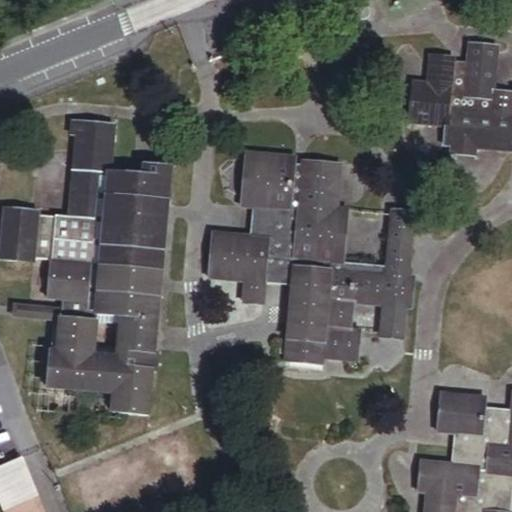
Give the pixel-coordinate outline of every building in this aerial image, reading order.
[(511,153),(511,150),(511,94),(496,93),(500,49),(471,46),(469,66),(469,72),(456,70),(456,65),(457,60),(433,58),(430,86),(416,85),(412,125),(448,129),(446,147),(455,148),(454,156),(477,158),(478,150),(511,153)] [(139,358),(166,175),(139,171),(138,181),(105,177),(112,129),(71,123),(68,141),(76,142),(64,219),(6,210),(3,235),(9,236),(7,246),(1,245),(0,253),(0,260),(38,266),(39,260),(44,261),(38,297),(53,299),(52,308),(51,319),(48,319),(48,322),(43,352),(36,351),(31,387),(97,396),(94,415),(131,420),(138,376),(140,376),(142,359),(139,358)] [(252,210),(257,156),(246,155),(241,209),(252,210)] [(334,263),(339,211),(338,211),(338,201),(328,200),(331,166),(302,163),(301,170),(295,169),(296,160),(257,156),(252,210),(250,238),(213,234),(209,281),(245,284),(243,305),(264,306),(266,285),(291,288),(284,363),(324,367),(324,362),(357,365),(360,332),(351,331),(353,306),(381,309),(406,311),(412,311),(415,279),(409,279),(414,214),(391,212),(386,268),(345,264),(334,263)] [(338,201),(341,167),(331,166),(328,200),(338,201)] [(345,264),(349,212),(339,211),(334,263),(345,264)] [(51,319),(52,308),(3,301),(1,315),(48,322),(48,319),(51,319)] [(403,343),(406,311),(381,309),(378,341),(403,343)] [(451,436),(454,397),(440,396),(436,435),(451,436)] [(511,511),(511,401),(511,412),(485,409),(486,400),(454,397),(451,436),(453,436),(451,466),(433,464),(430,496),(426,495),(424,511),(511,511)] [(41,511),(21,462),(0,470),(0,493),(7,511),(41,511)] [(430,496),(433,464),(420,463),(418,495),(426,495),(430,496)]
